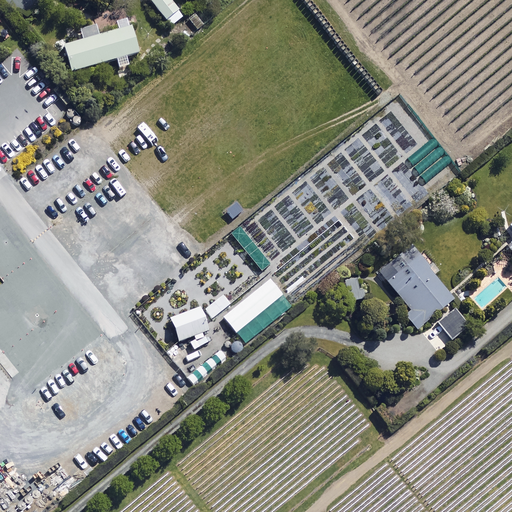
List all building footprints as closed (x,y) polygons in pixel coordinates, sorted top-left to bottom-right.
[(185,16),(172,0),(151,0),(172,26),(185,16)] [(189,18),(197,29),(204,24),(195,13),(189,18)] [(140,51),(132,25),(130,26),(127,17),(117,20),(119,28),(100,34),(97,23),(80,28),(83,39),(65,44),(72,70),(118,58),(120,66),(131,63),(128,55),(140,51)] [(239,227),(229,236),(259,273),(270,265),(239,227)] [(451,300),(409,248),(378,274),(411,314),(406,318),(415,330),(451,300)] [(363,299),(356,278),(343,282),(350,303),(363,299)] [(290,308),(268,280),(221,317),(243,345),(290,308)] [(229,305),(222,296),(204,310),(211,319),(229,305)] [(206,331),(198,308),(168,319),(177,342),(206,331)] [(465,326),(452,311),(437,323),(450,339),(465,326)]
